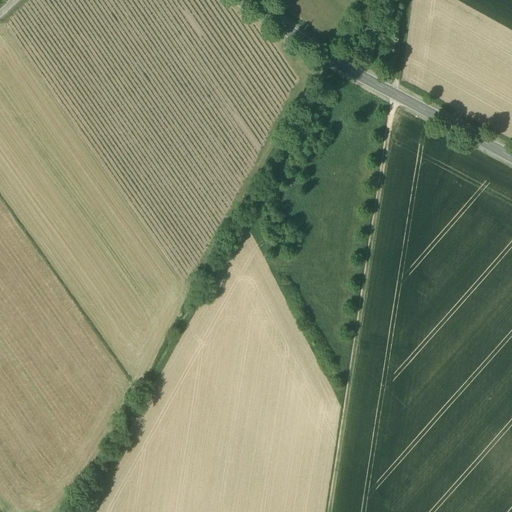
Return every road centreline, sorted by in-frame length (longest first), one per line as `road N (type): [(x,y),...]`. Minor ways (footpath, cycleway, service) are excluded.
road 1 (track): [(393,95),(328,511)]
road 2 (tertiary): [(511,158),(335,65),(244,0)]
